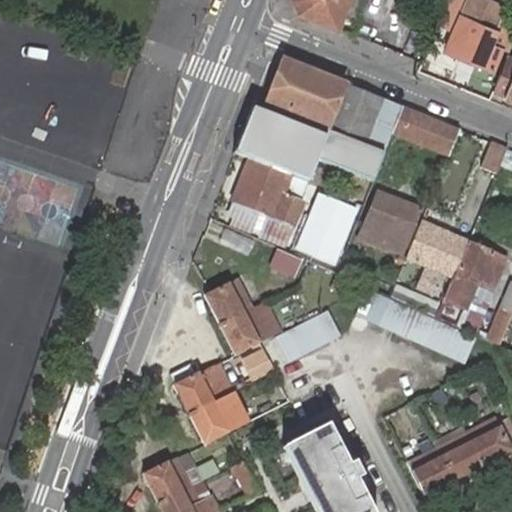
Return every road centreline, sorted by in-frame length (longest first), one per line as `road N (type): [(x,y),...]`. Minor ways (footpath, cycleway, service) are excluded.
road 1 (secondary): [(237,21),(55,511)]
road 2 (residential): [(237,21),(511,131)]
